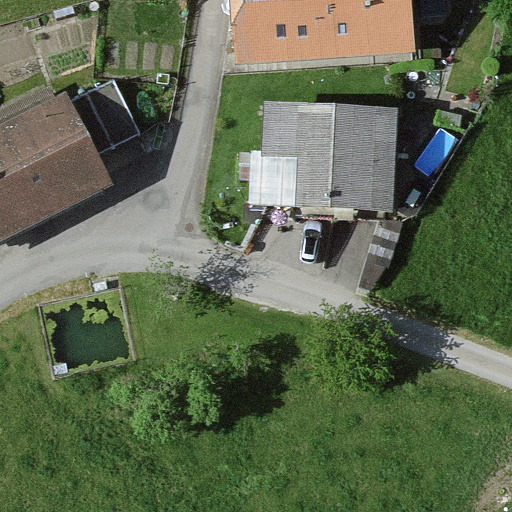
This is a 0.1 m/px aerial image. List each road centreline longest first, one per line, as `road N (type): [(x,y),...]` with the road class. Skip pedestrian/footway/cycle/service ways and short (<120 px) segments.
road 1 (residential): [(0,284),(53,249),(153,252),(511,376)]
road 2 (track): [(153,252),(199,0)]
